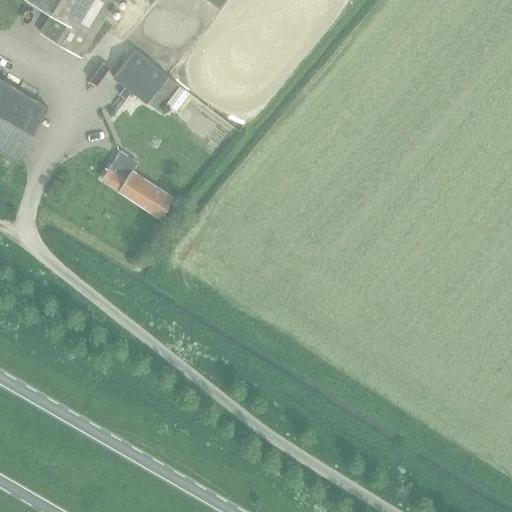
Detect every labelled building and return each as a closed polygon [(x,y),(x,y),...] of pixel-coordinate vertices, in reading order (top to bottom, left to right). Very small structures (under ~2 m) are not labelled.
[(114,0),(25,0),(43,10),(32,30),(80,58),(114,0)] [(175,82),(167,76),(133,49),(112,76),(124,86),(118,94),(124,98),(130,91),(153,109),(175,82)] [(16,160),(47,108),(0,79),(0,177),(4,179),(16,160)] [(161,103),(187,123),(201,103),(176,83),(161,103)] [(123,153),(140,160),(148,141),(130,135),(123,153)] [(169,197),(130,172),(137,162),(118,151),(99,180),(157,217),(169,197)]
